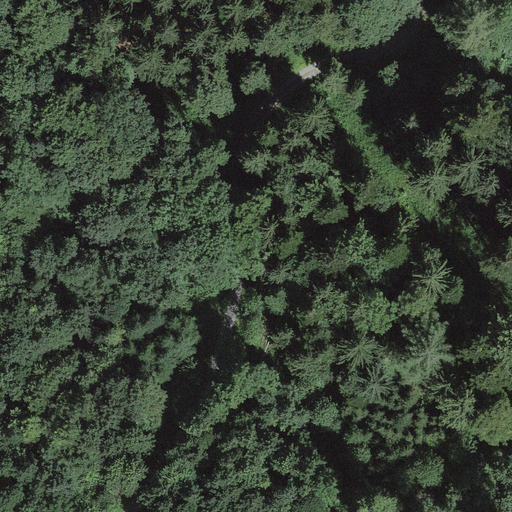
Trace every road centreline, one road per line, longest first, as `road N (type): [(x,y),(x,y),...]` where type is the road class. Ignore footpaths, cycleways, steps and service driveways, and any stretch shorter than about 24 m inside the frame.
road 1 (track): [(422,0),(422,13),(397,42),(310,65),(244,128),(235,171),(236,294),(205,383),(128,511)]
road 2 (track): [(397,511),(449,475),(511,454)]
